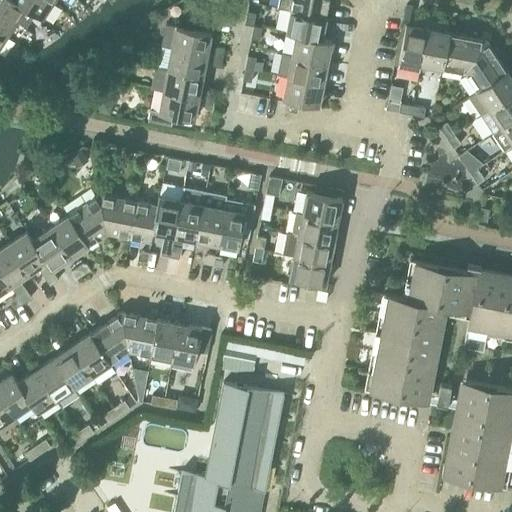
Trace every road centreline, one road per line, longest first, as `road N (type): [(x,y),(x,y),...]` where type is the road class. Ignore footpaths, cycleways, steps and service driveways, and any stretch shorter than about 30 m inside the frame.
road 1 (residential): [(341,327),(113,275),(0,351)]
road 2 (residential): [(357,125),(317,118),(290,131),(226,120),(241,0)]
road 3 (residential): [(341,327),(359,231),(388,183),(396,134),(357,125)]
road 4 (residential): [(390,511),(321,498),(307,483),(323,422)]
road 5 (residential): [(357,125),(353,101),(369,23),(401,0)]
road 6 (residential): [(404,500),(410,465),(392,440),(323,422)]
